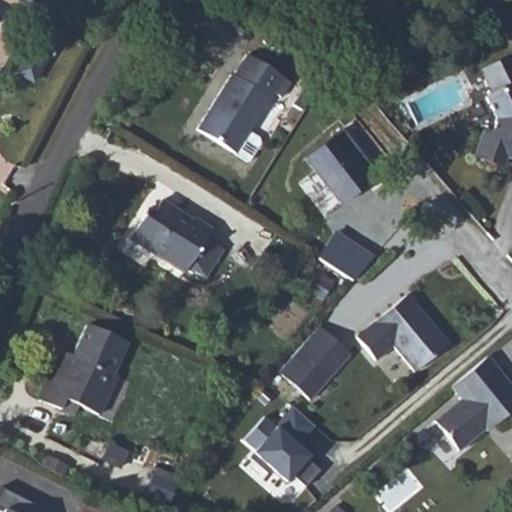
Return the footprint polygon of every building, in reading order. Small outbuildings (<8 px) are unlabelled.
[(32,82),(45,60),(27,50),(15,72),(32,82)] [(230,75),(196,130),(235,154),(248,132),(273,93),(282,78),(245,55),(232,76),(230,75)] [(511,64),(508,57),(481,71),(492,94),(485,97),(495,119),(490,135),(487,134),(481,136),(473,157),(502,167),(507,152),(511,153),(511,64)] [(290,83),(282,78),(273,93),(280,97),(290,83)] [(340,205),(367,184),(358,172),(368,164),(341,130),(304,158),(340,205)] [(257,139),(248,132),(235,154),(247,162),(259,144),(257,139)] [(377,176),(368,164),(358,172),(367,184),(377,176)] [(146,209),(127,239),(183,273),(187,267),(204,239),(210,229),(192,218),(191,220),(160,201),(152,213),(146,209)] [(373,257),(336,232),(319,257),(357,282),(373,257)] [(204,239),(187,267),(204,278),(221,251),(204,239)] [(322,298),(332,283),(321,275),(311,291),(322,298)] [(392,346),(413,372),(447,344),(435,330),(431,330),(428,325),(428,322),(406,295),(355,337),(374,360),(392,346)] [(58,370),(54,368),(39,401),(59,410),(63,400),(77,406),(97,416),(115,376),(111,374),(126,343),(86,325),(71,357),(64,373),(58,370)] [(315,327),(295,351),(327,379),(348,355),(315,327)] [(295,351),(277,373),(309,400),(327,379),(295,351)] [(71,357),(66,354),(58,370),(64,373),(71,357)] [(511,389),(486,357),(449,388),(460,400),(433,422),(457,452),(484,430),(491,425),(492,427),(511,411),(511,389)] [(63,400),(59,410),(73,416),(77,406),(63,400)] [(285,481),(290,475),(303,487),(319,470),(306,459),(308,456),(297,446),(314,428),(289,406),(273,423),(264,415),(241,441),(285,481)] [(126,454),(108,445),(102,458),(120,467),(126,454)] [(62,476),(67,467),(46,456),(41,466),(62,476)] [(167,503),(177,478),(154,469),(145,494),(167,503)] [(202,499),(209,486),(200,482),(193,495),(202,499)] [(0,507),(1,508),(0,510),(0,511),(39,511),(37,505),(0,486),(0,507)]
